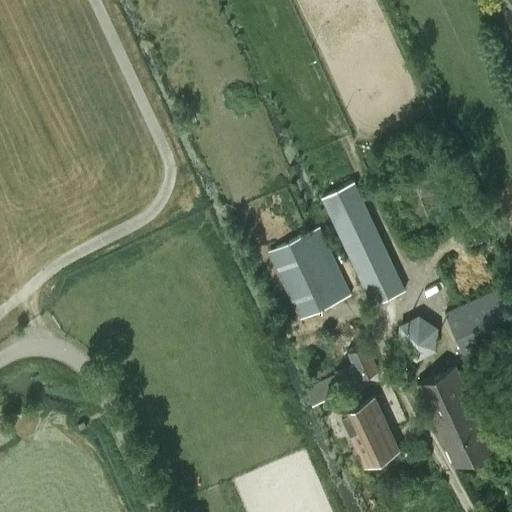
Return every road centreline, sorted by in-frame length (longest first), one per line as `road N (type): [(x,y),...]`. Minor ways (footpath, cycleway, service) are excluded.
road 1 (track): [(0,317),(80,253),(153,215),(171,176),(91,0)]
road 2 (unclassified): [(0,363),(28,349),(78,361),(155,511)]
